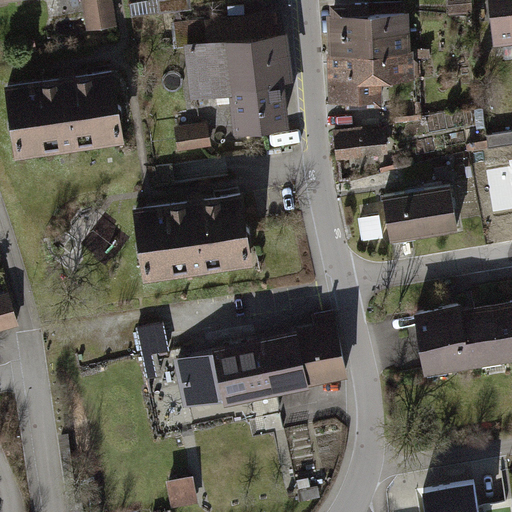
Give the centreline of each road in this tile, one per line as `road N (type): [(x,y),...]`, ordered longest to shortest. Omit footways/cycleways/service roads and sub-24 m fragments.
road 1 (residential): [(307,0),(322,195),(343,283)]
road 2 (residential): [(343,283),(369,388),(367,468)]
road 3 (residential): [(343,283),(511,256)]
road 4 (residential): [(38,370),(0,218)]
road 5 (residential): [(367,468),(511,444)]
road 6 (residential): [(56,511),(38,370)]
